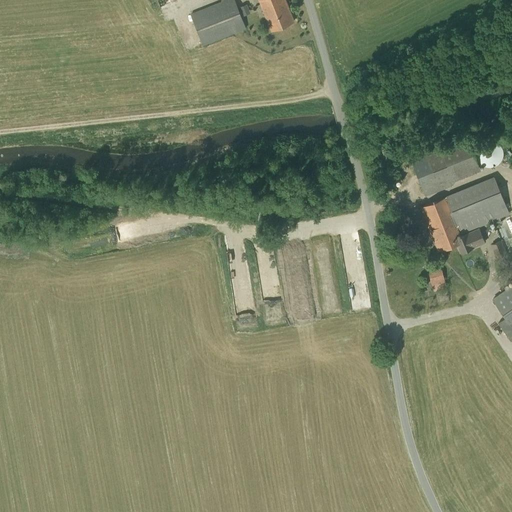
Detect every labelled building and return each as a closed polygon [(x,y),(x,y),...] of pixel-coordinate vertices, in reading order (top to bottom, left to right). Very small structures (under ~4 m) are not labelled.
[(221,1),(190,13),(203,45),(246,28),(235,0),(220,0),(221,0),(221,1)] [(258,0),(271,31),(294,22),(285,0),(258,0)] [(244,14),(251,12),(249,3),(242,5),(244,14)] [(409,153),(424,196),(453,185),(455,181),(481,171),(465,131),(409,153)] [(494,166),(495,166),(496,165),(498,164),(498,163),(499,163),(500,162),(501,161),(501,160),(502,159),(502,157),(503,156),(503,154),(503,152),(503,150),(502,149),(501,147),(501,146),(500,145),(498,143),(497,142),(496,141),(494,140),(492,140),(490,140),(489,140),(487,140),(486,140),(485,140),(483,141),(481,142),(480,143),(479,144),(478,145),(477,147),(476,149),(476,150),(476,151),(476,152),(476,153),(476,154),(476,155),(476,156),(476,157),(476,158),(477,158),(478,160),(478,161),(479,162),(480,163),(481,164),(482,165),(483,165),(484,166),(486,166),(487,167),(489,167),(491,167),(493,166),(494,166)] [(461,235),(460,233),(509,214),(510,214),(494,175),(445,195),(446,197),(420,207),(426,222),(438,251),(457,244),(460,253),(474,247),(474,246),(485,242),(479,228),(468,232),(461,235)] [(387,217),(391,230),(403,226),(402,223),(409,221),(406,211),(387,217)] [(499,257),(507,253),(502,240),(491,245),(497,258),(499,257)] [(446,268),(432,270),(435,289),(449,287),(446,268)] [(511,341),(511,339),(511,284),(492,298),(506,318),(498,323),(511,341)]
